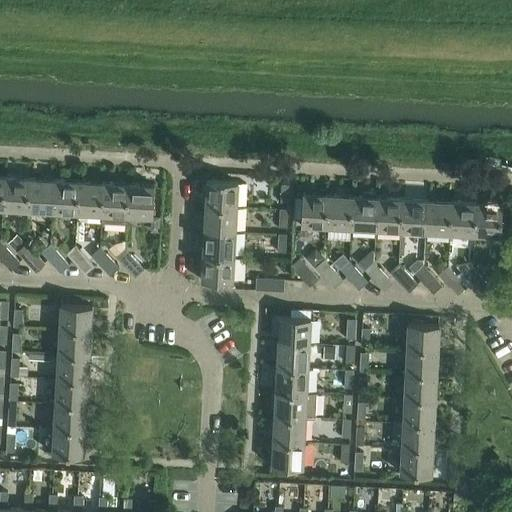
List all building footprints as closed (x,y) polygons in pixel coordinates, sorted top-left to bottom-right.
[(28,209),(29,177),(5,176),(3,208),(28,209)] [(52,211),(54,179),(29,177),(28,209),(52,211)] [(77,212),(79,180),(54,179),(52,211),(77,212)] [(205,204),(237,206),(238,181),(207,179),(205,204)] [(102,213),(104,181),(79,180),(77,212),(102,213)] [(128,215),(129,183),(104,181),(102,213),(102,223),(127,224),(128,215)] [(129,183),(128,215),(152,216),(154,184),(129,183)] [(289,202),(290,183),(282,183),(281,201),(289,202)] [(376,228),(378,196),(375,196),(376,192),(363,191),(363,196),(353,195),(351,227),(376,228)] [(327,225),(328,194),(302,193),(301,224),(327,225)] [(351,227),(353,195),(328,194),(327,225),(351,227)] [(401,229),(402,198),(378,196),(376,228),(401,229)] [(426,230),(427,199),(402,198),(401,229),(426,230)] [(450,232),(452,200),(427,199),(426,230),(450,232)] [(476,233),(477,201),(452,200),(450,232),(476,233)] [(477,201),(476,233),(501,234),(502,203),(477,201)] [(235,231),(237,206),(205,204),(204,229),(235,231)] [(287,227),(288,209),(280,209),(279,226),(287,227)] [(152,216),(151,231),(160,232),(161,217),(152,216)] [(234,257),(235,231),(204,229),(202,255),(234,257)] [(286,253),(287,248),(287,233),(279,233),(278,253),(286,253)] [(18,250),(25,243),(20,237),(12,244),(17,250),(18,250)] [(0,258),(12,270),(21,262),(1,241),(0,241),(0,258)] [(18,250),(17,250),(17,251),(36,272),(45,263),(26,242),(25,243),(18,250)] [(61,273),(70,265),(51,243),(42,252),(61,273)] [(85,274),(94,266),(75,245),(66,253),(85,274)] [(110,275),(120,267),(101,246),(91,255),(110,275)] [(317,247),(306,257),(316,267),(318,265),(325,258),(326,258),(317,247)] [(135,277),(144,269),(125,248),(116,256),(135,277)] [(232,281),(234,257),(202,255),(201,279),(232,281)] [(310,286),(319,278),(301,257),(291,265),(310,286)] [(335,288),(344,279),(325,258),(318,265),(316,267),(335,288)] [(359,289),(369,281),(350,260),(340,268),(359,289)] [(384,290),(394,282),(375,261),(365,270),(384,290)] [(409,292),(419,283),(400,262),(390,271),(409,292)] [(474,262),(457,266),(462,272),(458,275),(467,286),(471,282),(465,274),(469,271),(474,266),(474,262)] [(434,293),(443,285),(424,264),(415,272),(434,293)] [(458,295),(467,286),(458,275),(449,265),(439,273),(458,295)] [(483,296),(493,288),(474,266),(469,271),(465,274),(471,282),(483,296)] [(258,286),(286,287),(287,275),(258,274),(258,286)] [(0,318),(8,319),(9,300),(1,300),(0,315),(0,318)] [(60,329),(91,331),(92,305),(61,303),(60,329)] [(22,327),(23,308),(15,308),(14,326),(22,327)] [(279,341),(310,343),(311,317),(280,315),(279,341)] [(356,337),(357,319),(349,319),(348,337),(356,337)] [(407,350),(439,351),(440,324),(408,322),(407,350)] [(361,346),(369,346),(370,328),(362,328),(361,346)] [(89,355),(91,331),(60,329),(58,354),(89,355)] [(21,351),(22,333),(14,333),(12,351),(21,351)] [(309,367),(310,343),(279,341),(277,365),(309,367)] [(354,362),(355,345),(347,344),(346,362),(354,362)] [(325,346),(324,358),(336,358),(337,346),(325,346)] [(437,376),(439,351),(407,350),(405,375),(437,376)] [(360,370),(368,371),(369,353),(361,352),(360,370)] [(88,383),(89,355),(58,354),(57,381),(88,383)] [(11,367),(11,376),(19,376),(19,375),(19,374),(20,366),(20,361),(20,358),(12,357),(11,367)] [(307,392),(309,367),(277,365),(276,390),(307,392)] [(19,374),(19,375),(29,376),(29,367),(27,367),(20,366),(19,374)] [(353,387),(354,370),(346,369),(345,387),(353,387)] [(405,375),(404,399),(436,400),(437,376),(405,375)] [(367,395),(368,377),(360,377),(359,395),(367,395)] [(86,408),(88,383),(57,381),(55,407),(86,408)] [(17,401),(18,382),(10,382),(9,401),(17,401)] [(317,392),(307,392),(276,390),(275,415),(306,417),(306,416),(316,416),(317,392)] [(352,412),(353,394),(345,394),(344,412),(352,412)] [(435,424),(436,400),(404,399),(403,422),(435,424)] [(366,420),(367,402),(358,402),(357,420),(366,420)] [(16,426),(17,417),(17,407),(9,407),(8,426),(16,426)] [(85,433),(86,408),(55,407),(54,430),(85,433)] [(305,441),(306,417),(275,415),(273,439),(305,441)] [(350,436),(351,419),(343,419),(342,435),(350,436)] [(434,449),(435,424),(403,422),(402,447),(434,449)] [(364,445),(365,427),(357,427),(356,444),(364,445)] [(84,455),(85,433),(54,430),(53,453),(84,455)] [(15,451),(16,433),(7,433),(6,451),(15,451)] [(303,467),(305,441),(273,439),(271,465),(278,466),(290,466),(303,467)] [(349,462),(350,444),(342,443),(341,461),(349,462)] [(432,474),(434,449),(402,447),(400,472),(432,474)] [(363,470),(364,452),(356,452),(355,470),(363,470)] [(2,511),(3,507),(7,507),(8,491),(0,491),(0,493),(0,511),(2,511)] [(27,511),(28,509),(32,509),(33,493),(25,492),(24,508),(7,507),(3,507),(2,511),(27,511)] [(57,510),(58,494),(50,494),(49,510),(32,509),(28,509),(27,511),(53,511),(54,510),(57,510)] [(78,511),(82,511),(83,495),(75,495),(74,511),(57,510),(54,510),(53,511),(78,511)] [(106,511),(108,496),(99,496),(98,511),(93,511),(82,511),(78,511),(106,511)] [(131,511),(132,498),(124,497),(123,511),(131,511)] [(156,511),(157,499),(149,499),(148,511),(156,511)]
